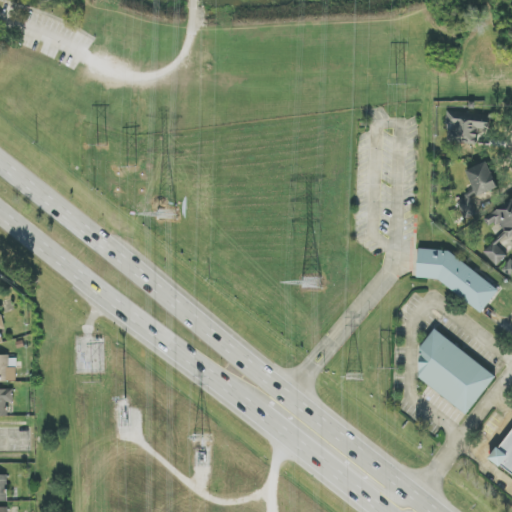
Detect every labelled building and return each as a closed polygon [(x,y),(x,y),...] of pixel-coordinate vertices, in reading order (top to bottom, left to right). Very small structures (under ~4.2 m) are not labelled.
[(491,115),(449,113),(448,128),(449,128),(449,142),(477,144),(478,130),(490,130),(491,115)] [(498,188),(487,162),(466,171),(477,197),(498,188)] [(464,219),(477,214),(470,197),(457,202),(464,219)] [(494,266),(507,258),(498,244),(511,235),(511,201),(485,217),(491,228),(499,223),(506,235),(484,248),(494,266)] [(417,248),(448,251),(499,293),(480,316),(439,283),(414,281),(417,248)] [(435,330),(419,349),(418,377),(466,415),(496,378),(435,330)] [(0,355),(0,381),(17,381),(17,356),(0,355)] [(14,389),(0,389),(0,416),(9,416),(8,403),(14,403),(14,389)] [(511,432),(491,460),(511,476),(511,432)] [(8,475),(0,475),(0,502),(8,502),(8,475)]
